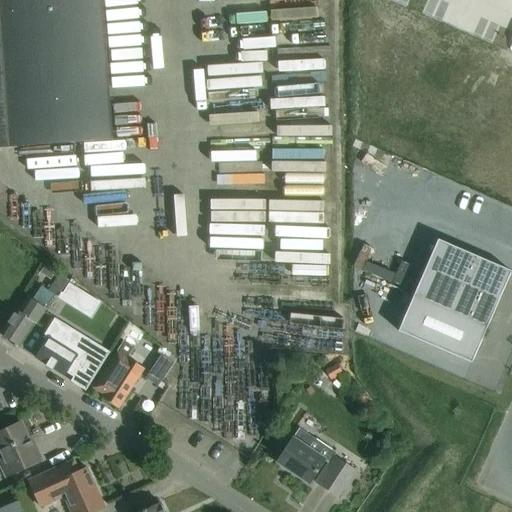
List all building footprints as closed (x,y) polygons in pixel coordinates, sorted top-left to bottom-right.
[(0,0),(0,148),(15,147),(112,140),(105,52),(101,0),(0,0)] [(289,104),(322,104),(320,47),(287,48),(289,104)] [(511,59),(510,59),(489,102),(511,112),(511,59)] [(437,239),(397,331),(470,363),(510,271),(437,239)] [(35,324),(64,280),(57,275),(47,291),(39,286),(21,312),(17,309),(0,334),(17,345),(32,322),(35,324)] [(46,341),(35,358),(62,375),(63,374),(64,372),(72,377),(69,381),(84,391),(108,353),(53,319),(41,338),(46,341)] [(123,340),(103,371),(92,388),(103,395),(100,398),(117,409),(144,367),(127,356),(133,347),(123,340)] [(157,385),(172,362),(160,354),(145,377),(157,385)] [(336,363),(325,369),(331,378),(341,372),(336,363)] [(19,422),(1,431),(0,431),(0,456),(3,463),(0,464),(0,467),(4,478),(41,461),(35,448),(32,449),(19,422)] [(314,483),(339,499),(356,472),(333,457),(335,453),(298,428),(276,462),(308,483),(323,461),(327,464),(314,483)] [(85,468),(78,471),(73,460),(27,481),(38,506),(62,495),(69,511),(92,511),(103,507),(85,468)] [(163,511),(159,502),(137,511),(163,511)] [(0,511),(20,511),(16,503),(0,509),(0,511)]
